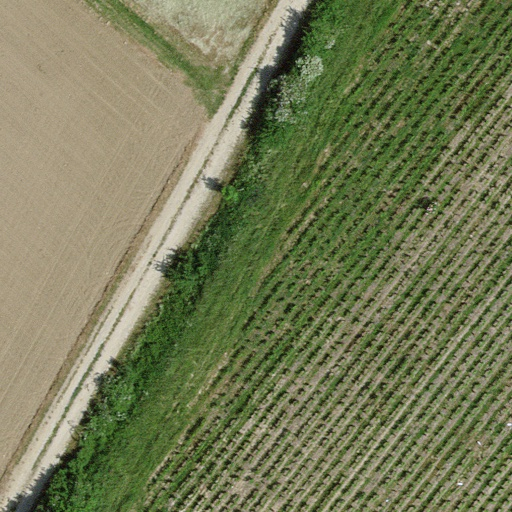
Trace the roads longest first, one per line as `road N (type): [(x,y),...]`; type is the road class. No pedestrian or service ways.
road 1 (track): [(16,511),(302,0)]
road 2 (track): [(245,107),(126,0)]
